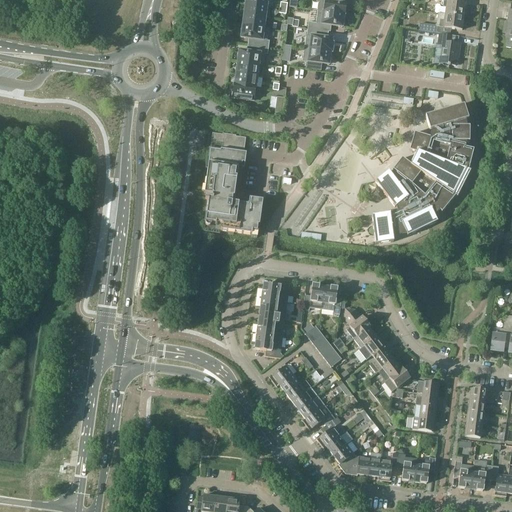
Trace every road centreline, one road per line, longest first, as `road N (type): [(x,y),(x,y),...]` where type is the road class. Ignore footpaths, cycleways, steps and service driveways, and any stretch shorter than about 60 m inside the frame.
road 1 (residential): [(163,83),(240,123),(312,130),(375,0)]
road 2 (residential): [(511,374),(425,355),(410,344),(373,278),(265,262)]
road 3 (secondary): [(129,93),(100,351)]
road 4 (secondary): [(120,348),(144,96)]
road 5 (residential): [(303,443),(228,334),(247,266),(265,262)]
road 6 (secondary): [(100,351),(78,510)]
road 7 (tertiary): [(248,416),(238,394),(206,366),(120,348)]
road 8 (secondary): [(98,511),(118,361)]
road 9 (tertiary): [(118,361),(213,381),(248,416)]
road 10 (residential): [(426,499),(334,484),(303,443)]
